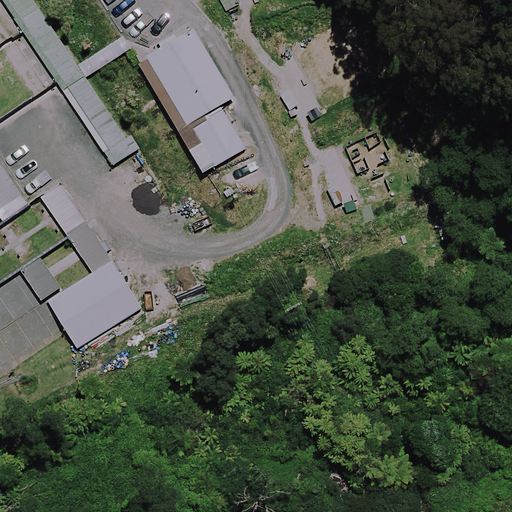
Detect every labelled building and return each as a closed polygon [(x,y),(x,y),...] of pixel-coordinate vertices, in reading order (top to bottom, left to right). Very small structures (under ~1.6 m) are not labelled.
[(116,175),(4,0),(0,0),(0,44),(92,190),(116,175)] [(252,5),(249,0),(217,0),(226,18),(252,5)] [(223,114),(179,44),(138,70),(206,177),(236,158),(213,120),(223,114)] [(31,206),(0,157),(0,220),(2,224),(31,206)] [(122,256),(74,178),(49,194),(97,271),(122,256)] [(125,321),(99,281),(38,319),(64,360),(125,321)]
